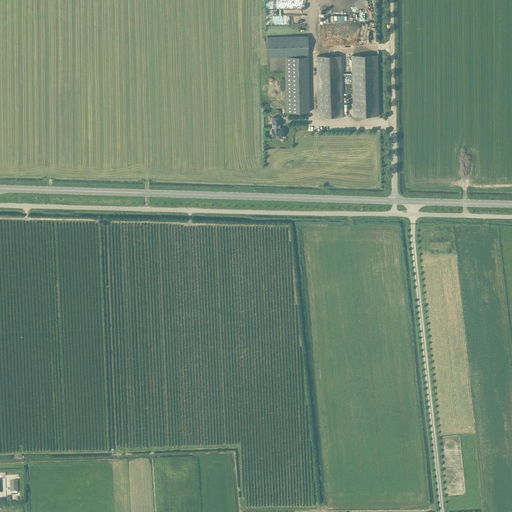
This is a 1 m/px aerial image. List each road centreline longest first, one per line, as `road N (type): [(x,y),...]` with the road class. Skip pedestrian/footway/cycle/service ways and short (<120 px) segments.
road 1 (secondary): [(394,201),(0,188)]
road 2 (unclassified): [(0,205),(394,214)]
road 3 (unclassified): [(394,201),(391,0)]
road 4 (unknown): [(393,123),(313,120),(310,52)]
